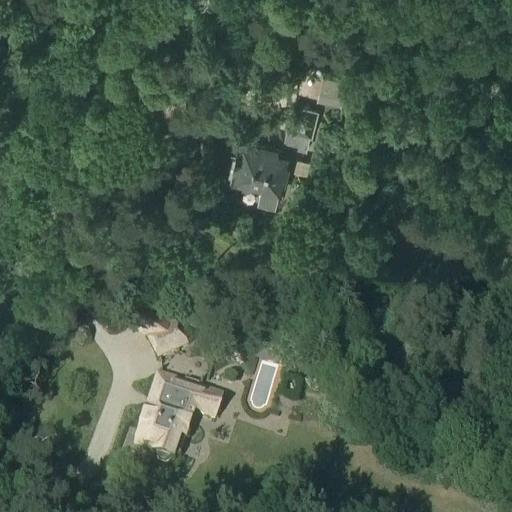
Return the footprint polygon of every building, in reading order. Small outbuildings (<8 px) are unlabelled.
[(341,108),(347,84),(322,78),(316,102),(341,108)] [(283,152),(243,142),(233,180),(240,182),(242,185),(251,187),(253,185),(262,187),(258,204),(275,208),(279,192),(281,192),(292,146),(305,149),(308,137),(311,138),(317,112),(292,105),(285,131),(288,132),(283,152)] [(195,203),(196,213),(204,211),(203,201),(195,203)] [(158,360),(187,346),(176,324),(148,339),(158,360)] [(215,344),(219,331),(204,326),(200,339),(215,344)] [(228,349),(227,359),(230,363),(240,364),(243,361),(244,351),(241,348),(232,347),(228,349)] [(399,353),(382,381),(398,390),(414,361),(399,353)] [(152,452),(157,454),(157,457),(158,461),(165,464),(169,462),(171,459),(175,460),(182,438),(187,440),(196,414),(215,421),(217,417),(221,416),(224,404),(221,401),(223,397),(159,377),(140,435),(141,436),(137,449),(151,454),(152,452)]
